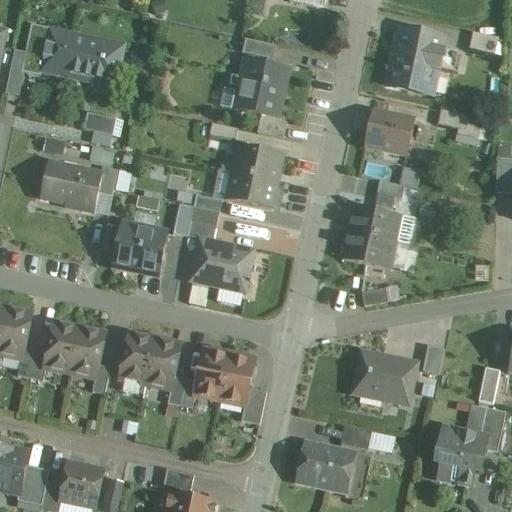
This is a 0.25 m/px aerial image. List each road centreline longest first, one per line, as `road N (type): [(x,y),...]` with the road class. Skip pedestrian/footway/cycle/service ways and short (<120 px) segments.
road 1 (residential): [(364,0),(291,337)]
road 2 (residential): [(0,278),(291,337)]
road 3 (residential): [(0,425),(259,477)]
road 4 (residential): [(291,337),(511,298)]
road 5 (residential): [(291,337),(259,477)]
